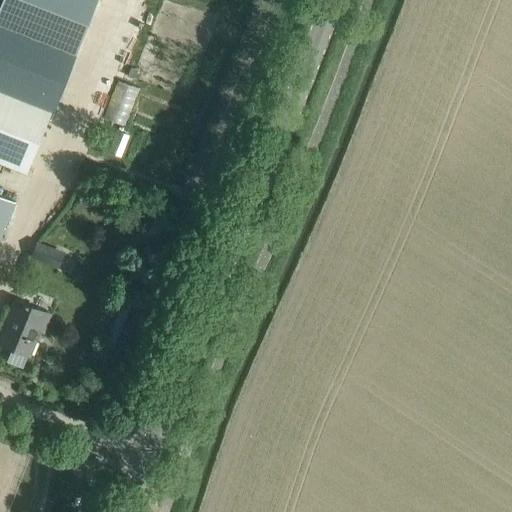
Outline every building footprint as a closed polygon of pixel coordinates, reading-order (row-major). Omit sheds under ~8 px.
[(1,0),(0,3),(0,20),(73,50),(89,0),(1,0)] [(0,66),(18,68),(21,38),(1,37),(0,51),(0,66)] [(173,100),(181,83),(145,66),(137,83),(173,100)] [(0,161),(26,172),(51,110),(0,89),(0,161)] [(135,98),(131,108),(150,114),(154,104),(135,98)] [(0,235),(14,201),(10,199),(0,194),(0,235)] [(0,333),(0,342),(10,347),(29,355),(35,338),(33,337),(36,329),(42,331),(50,312),(31,305),(16,298),(0,333)]
